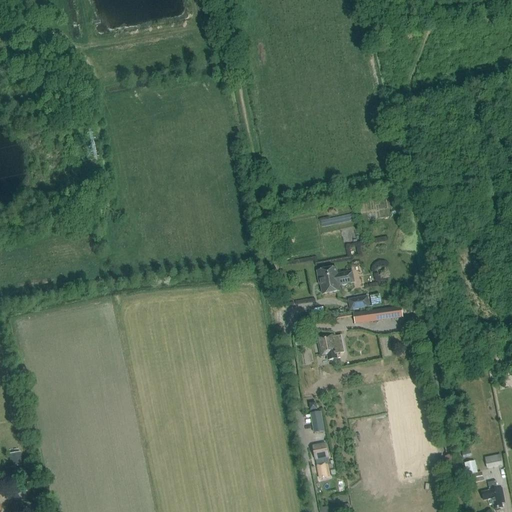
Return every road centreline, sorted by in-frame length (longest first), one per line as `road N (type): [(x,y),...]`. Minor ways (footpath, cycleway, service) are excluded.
road 1 (track): [(218,0),(281,298)]
road 2 (unclassified): [(317,511),(281,298)]
